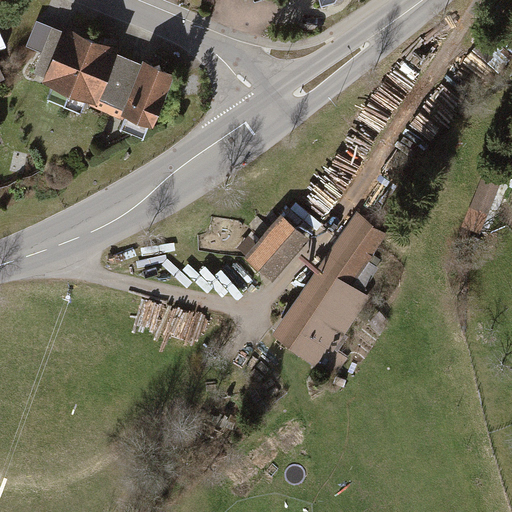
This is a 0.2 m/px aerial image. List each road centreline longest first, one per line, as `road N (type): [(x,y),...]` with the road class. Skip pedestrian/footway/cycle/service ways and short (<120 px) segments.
road 1 (tertiary): [(0,265),(100,224),(273,114)]
road 2 (residential): [(273,114),(207,46),(103,0)]
road 3 (tertiary): [(273,114),(425,0)]
